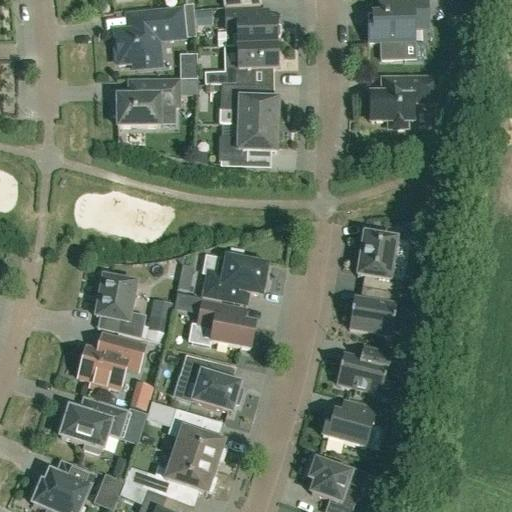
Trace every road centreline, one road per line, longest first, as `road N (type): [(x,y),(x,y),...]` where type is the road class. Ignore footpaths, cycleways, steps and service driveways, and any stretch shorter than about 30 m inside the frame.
road 1 (residential): [(322,234),(294,387),(255,511)]
road 2 (residential): [(325,169),(325,0)]
road 3 (residential): [(35,263),(0,394)]
